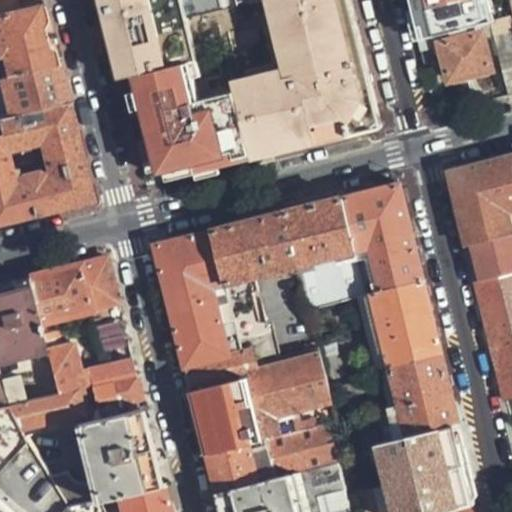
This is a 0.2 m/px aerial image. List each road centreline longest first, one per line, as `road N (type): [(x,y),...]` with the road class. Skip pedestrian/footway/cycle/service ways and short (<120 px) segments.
road 1 (residential): [(419,150),(508,511)]
road 2 (residential): [(419,150),(124,222)]
road 3 (residential): [(196,511),(124,222)]
road 4 (residential): [(124,222),(69,0)]
road 5 (residential): [(381,0),(419,150)]
road 6 (residential): [(124,222),(0,253)]
